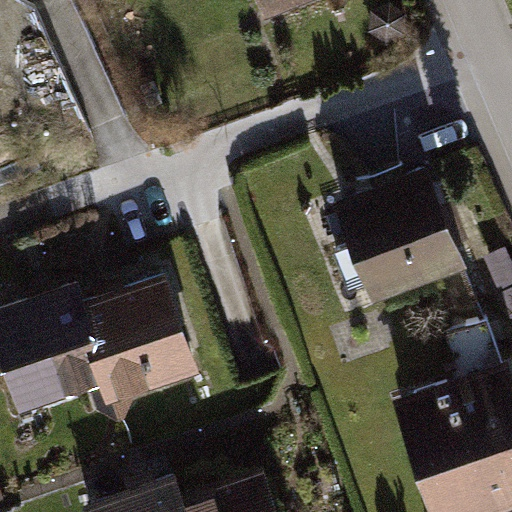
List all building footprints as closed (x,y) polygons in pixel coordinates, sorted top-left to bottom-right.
[(378,183),(344,196),(360,238),(338,247),(351,281),(374,272),(377,282),(460,251),(426,164),(409,171),(405,159),(373,171),(378,183)] [(83,299),(111,381),(153,367),(149,353),(186,341),(164,272),(83,299)] [(96,386),(111,381),(83,299),(77,282),(0,306),(0,322),(17,376),(58,363),(62,377),(90,368),(96,386)] [(511,387),(503,361),(416,390),(408,404),(421,443),(436,450),(456,509),(511,490),(511,387)] [(277,511),(261,465),(180,492),(186,511),(277,511)] [(174,474),(92,501),(95,511),(186,511),(180,492),(174,474)]
